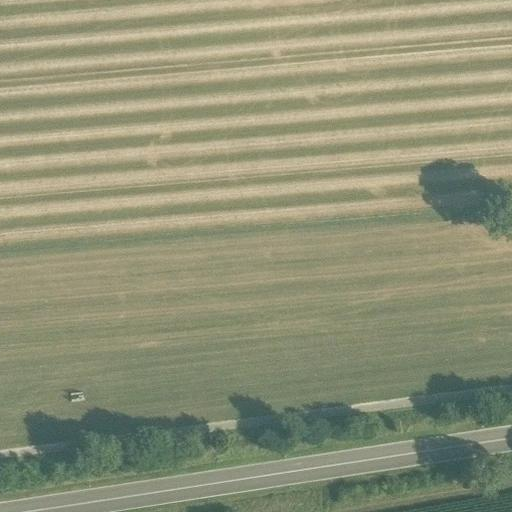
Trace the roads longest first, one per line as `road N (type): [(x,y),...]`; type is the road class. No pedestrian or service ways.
road 1 (tertiary): [(35,511),(511,440)]
road 2 (track): [(511,492),(390,511)]
